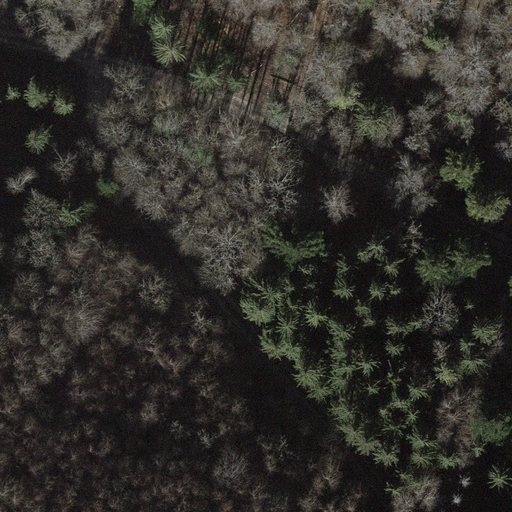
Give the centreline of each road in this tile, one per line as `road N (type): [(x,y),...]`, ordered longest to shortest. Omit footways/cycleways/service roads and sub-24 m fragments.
road 1 (track): [(0,30),(71,53),(388,511)]
road 2 (track): [(511,242),(276,119),(71,53)]
